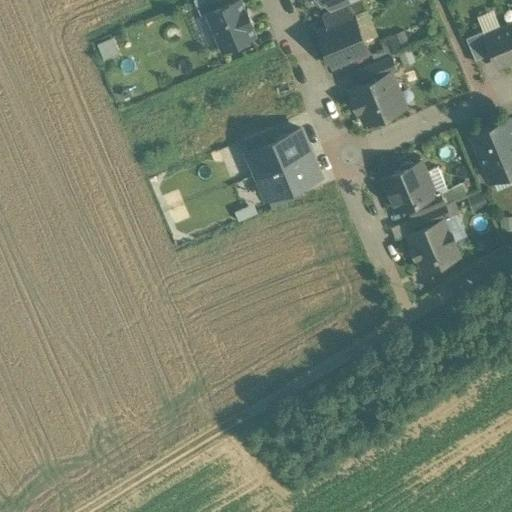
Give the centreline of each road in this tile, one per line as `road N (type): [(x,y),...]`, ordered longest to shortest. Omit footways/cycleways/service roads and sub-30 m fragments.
road 1 (track): [(85,511),(249,410)]
road 2 (residential): [(511,88),(348,158)]
road 3 (residential): [(348,158),(277,0)]
